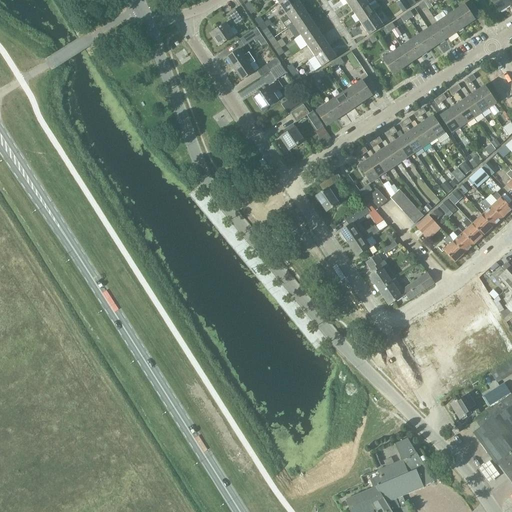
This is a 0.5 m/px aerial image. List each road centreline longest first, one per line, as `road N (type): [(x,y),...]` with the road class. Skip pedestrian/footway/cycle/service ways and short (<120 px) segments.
road 1 (unclassified): [(426,431),(333,337),(212,191),(148,26)]
road 2 (secondary): [(61,230),(239,511)]
road 3 (residential): [(285,181),(490,44)]
road 4 (residential): [(285,181),(181,15)]
road 5 (residential): [(383,328),(285,181)]
road 6 (residential): [(426,431),(439,417),(383,328)]
